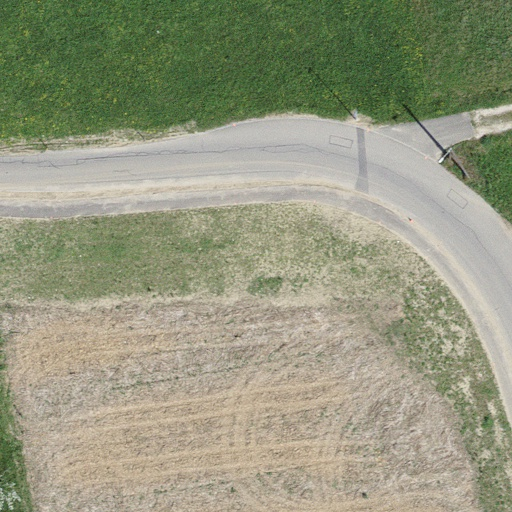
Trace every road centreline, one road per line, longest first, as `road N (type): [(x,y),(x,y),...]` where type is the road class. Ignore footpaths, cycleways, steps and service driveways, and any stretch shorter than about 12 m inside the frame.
road 1 (residential): [(511,295),(437,199),(358,162),(291,155),(0,174)]
road 2 (track): [(358,162),(511,118)]
